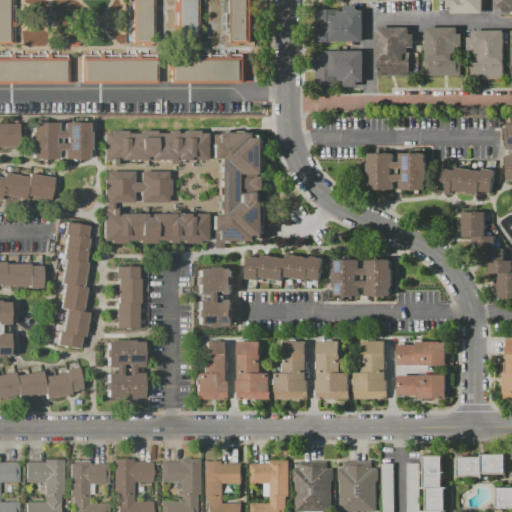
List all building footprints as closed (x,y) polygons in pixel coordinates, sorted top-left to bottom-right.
[(0,44),(0,0),(12,0),(13,44),(0,44)] [(131,0),(155,0),(156,44),(131,44),(131,0)] [(174,0),(197,0),(197,42),(174,42),(174,0)] [(226,43),(225,0),(251,0),(252,43),(240,43),(240,46),(229,46),(229,43),(226,43)] [(482,0),(482,12),(450,12),(450,6),(446,6),(446,0),(482,0)] [(495,0),(511,0),(511,11),(503,11),(503,7),(495,7),(495,0)] [(363,42),(315,42),(316,9),(343,9),(343,5),(356,5),(356,9),(363,9),(363,42)] [(377,27),(408,27),(408,34),(413,34),(413,47),(408,47),(408,75),(376,75),(377,27)] [(459,75),(425,74),(425,27),(457,27),(457,33),(462,33),(461,48),(456,48),(456,60),(459,60),(459,75)] [(502,31),(502,78),(471,78),(471,52),(466,52),(466,37),(471,37),(471,31),(502,31)] [(362,51),(362,85),(343,85),(343,82),(338,82),(338,78),(330,78),(330,85),(316,85),(316,50),(362,51)] [(155,83),(80,83),(79,55),(155,54),(155,83)] [(66,83),(0,83),(0,57),(66,57),(66,83)] [(169,84),(169,58),(244,57),(244,83),(169,84)] [(30,122),(55,122),(55,132),(61,132),(61,122),(86,122),(86,132),(89,132),(89,149),(86,149),(86,159),(62,159),(62,150),(55,150),(55,159),(30,159),(30,149),(28,149),(28,132),(30,132),(30,122)] [(0,124),(16,124),(16,146),(0,146),(0,124)] [(206,160),(178,160),(178,163),(166,163),(166,160),(116,160),(116,166),(109,166),(109,160),(101,160),(101,132),(107,132),(107,130),(198,130),(198,133),(206,133),(206,160)] [(264,240),(225,240),(225,247),(213,247),(213,230),(210,230),(210,214),(217,214),(217,159),(210,159),(210,143),(216,143),(216,132),(256,132),(256,138),(264,138),(264,240)] [(370,154),(395,154),(395,162),(400,162),(400,154),(427,154),(427,189),(401,189),(401,181),(394,181),(394,189),(370,189),(370,176),(368,176),(368,162),(370,162),(370,154)] [(455,167),(481,172),(482,167),(494,170),(490,193),(479,191),(478,196),(451,190),(451,194),(438,191),(443,168),(454,170),(455,167)] [(166,171),(166,178),(168,178),(168,196),(166,196),(166,203),(140,203),(140,197),(132,197),(132,203),(105,203),(105,195),(102,195),(102,179),(105,179),(105,171),(132,171),(132,181),(139,181),(139,171),(166,171)] [(0,176),(1,177),(2,172),(26,177),(27,172),(54,177),(49,200),(24,196),(23,200),(0,196),(0,176)] [(103,241),(103,213),(109,213),(109,209),(115,209),(115,213),(145,213),(145,216),(148,216),(148,213),(206,214),(206,241),(199,241),(199,243),(182,243),(182,241),(127,241),(127,243),(109,243),(109,241),(103,241)] [(462,212),(485,212),(485,236),(495,236),(495,248),(505,248),(505,260),(511,260),(511,296),(500,296),(500,274),(488,274),(488,262),(482,262),(482,250),(475,250),(475,239),(461,239),(462,212)] [(58,309),(62,285),(60,285),(64,260),(61,259),(65,235),(62,234),(65,222),(87,226),(85,237),(88,238),(84,261),(86,262),(82,284),(85,284),(81,312),(87,313),(83,337),(79,336),(77,349),(56,346),(58,332),(62,332),(65,310),(58,309)] [(248,256),(261,258),(261,255),(285,258),(285,255),(309,258),(310,257),(322,258),(319,282),(283,277),(282,281),(259,278),(258,280),(245,278),(248,256)] [(336,260),(361,259),(361,268),(367,268),(367,259),(392,259),(393,296),(367,296),(366,288),(360,288),(360,296),(336,296),(336,260)] [(0,262),(5,262),(5,263),(29,263),(29,266),(40,266),(40,287),(3,287),(3,285),(0,285),(0,262)] [(114,265),(137,265),(137,278),(139,278),(139,305),(137,305),(137,328),(114,328),(114,265)] [(197,268),(206,268),(206,267),(224,267),(224,268),(233,268),(233,294),(225,294),(225,300),(233,300),(233,325),(197,326),(197,300),(205,300),(205,294),(197,294),(197,268)] [(0,356),(8,356),(9,333),(0,333),(0,324),(9,324),(9,302),(0,302),(0,356)] [(105,342),(118,342),(118,339),(134,339),(134,342),(141,342),(141,367),(134,367),(134,373),(141,373),(141,398),(132,398),(132,400),(113,400),(113,398),(104,398),(105,373),(113,373),(113,366),(105,366),(105,342)] [(511,339),(511,395),(503,395),(503,372),(506,372),(506,339),(511,339)] [(229,399),(195,399),(195,372),(203,372),(203,341),(226,341),(226,353),(228,353),(229,399)] [(270,398),(236,399),(236,380),(239,380),(238,341),(262,341),(262,373),(269,373),(270,398)] [(306,341),(306,398),(274,398),(274,372),(284,372),(284,341),(306,341)] [(349,398),(318,398),(317,341),(341,341),(341,372),(349,372),(349,398)] [(386,398),(354,399),(354,372),(362,372),(362,341),(386,341),(386,398)] [(397,365),(397,344),(418,344),(418,342),(446,342),(446,365),(397,365)] [(0,374),(13,372),(14,375),(41,371),(42,376),(64,372),(64,370),(77,367),(81,389),(68,391),(68,395),(45,399),(44,394),(18,399),(17,395),(0,397),(0,374)] [(446,374),(446,398),(418,399),(418,395),(398,395),(398,375),(446,374)] [(457,477),(456,457),(481,456),(481,453),(506,453),(506,475),(482,475),(482,477),(457,477)] [(422,511),(424,511),(424,489),(422,489),(422,455),(443,455),(443,488),(445,488),(445,511),(443,511),(422,511)] [(116,511),(116,503),(113,503),(113,459),(132,459),(132,462),(151,462),(151,482),(132,482),(132,502),(151,501),(151,511),(116,511)] [(160,511),(160,502),(179,502),(179,482),(160,482),(160,462),(179,462),(179,459),(198,459),(198,495),(195,495),(195,511),(160,511)] [(25,511),(25,502),(43,502),(43,482),(25,482),(24,462),(43,462),(43,460),(62,460),(62,495),(59,495),(59,504),(58,504),(58,511),(25,511)] [(72,511),(72,506),(69,506),(69,461),(87,461),(87,464),(107,464),(107,484),(93,484),(93,494),(88,494),(88,504),(107,503),(107,511),(72,511)] [(207,511),(207,505),(206,505),(206,496),(203,497),(202,461),(222,461),(222,463),(241,463),(241,484),(227,484),(227,493),(224,493),(224,501),(222,501),(222,503),(241,503),(241,511),(207,511)] [(249,511),(249,504),(269,504),(269,496),(263,496),(263,483),(249,483),(249,464),(269,463),(269,461),(288,461),(288,496),(285,496),(285,511),(249,511)] [(295,511),(294,481),(292,481),(292,469),(298,469),(298,461),(326,461),(326,469),(332,469),(332,481),(331,481),(331,511),(295,511)] [(339,511),(339,481),(337,481),(337,469),(343,469),(343,461),(371,461),(371,469),(377,469),(377,481),(376,481),(376,511),(339,511)] [(0,511),(0,463),(18,463),(18,483),(0,483),(0,502),(18,502),(18,511),(0,511)] [(406,511),(406,463),(419,463),(419,511),(406,511)] [(381,511),(381,464),(393,464),(393,511),(381,511)] [(511,507),(495,507),(495,488),(511,488),(511,507)]
